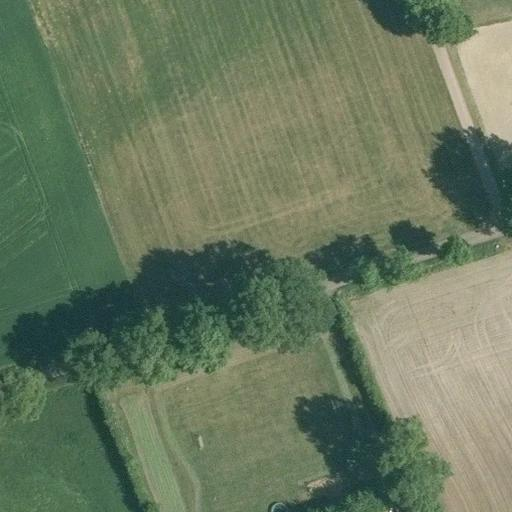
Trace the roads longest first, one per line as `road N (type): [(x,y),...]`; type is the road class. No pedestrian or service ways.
road 1 (unclassified): [(0,386),(501,230)]
road 2 (unclassified): [(501,230),(416,0)]
